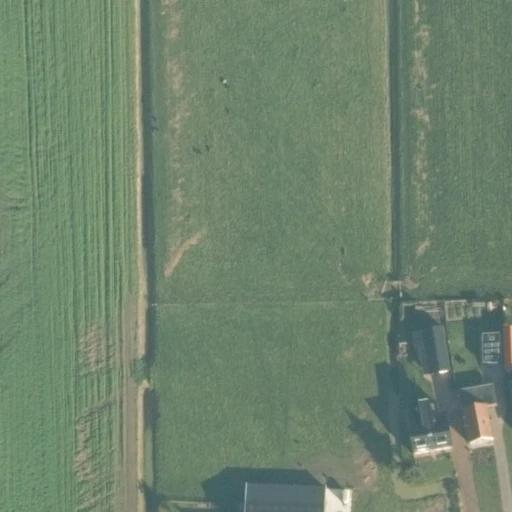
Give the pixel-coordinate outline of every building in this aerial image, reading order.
[(411,336),(414,351),(424,350),(429,377),(449,374),(442,331),(411,336)] [(500,337),(482,338),(483,367),(501,366),(500,338),(500,337)] [(504,375),(511,374),(511,342),(502,343),(504,375)] [(491,443),(485,410),(495,408),(492,387),(457,393),(463,430),(466,429),(469,447),(491,443)] [(437,416),(435,406),(411,410),(413,421),(406,422),(408,433),(412,457),(451,450),(446,426),(444,415),(437,416)] [(324,511),(325,509),(326,490),(245,487),(245,507),(244,511),(324,511)]
